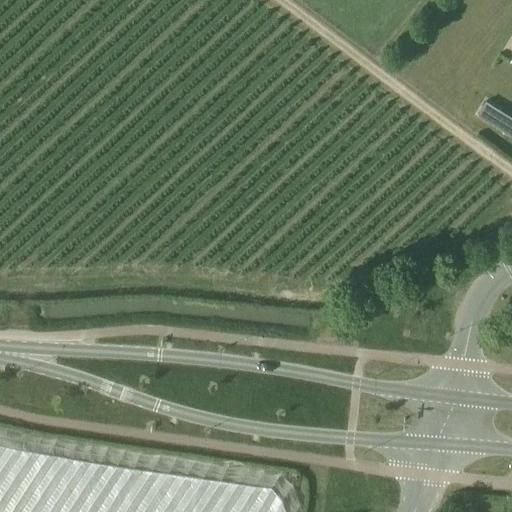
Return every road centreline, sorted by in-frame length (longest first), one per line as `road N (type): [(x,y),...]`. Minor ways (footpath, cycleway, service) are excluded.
road 1 (tertiary): [(456,397),(160,356),(0,348)]
road 2 (tertiary): [(0,358),(228,424),(437,444)]
road 3 (unclassified): [(507,270),(479,295),(456,397)]
